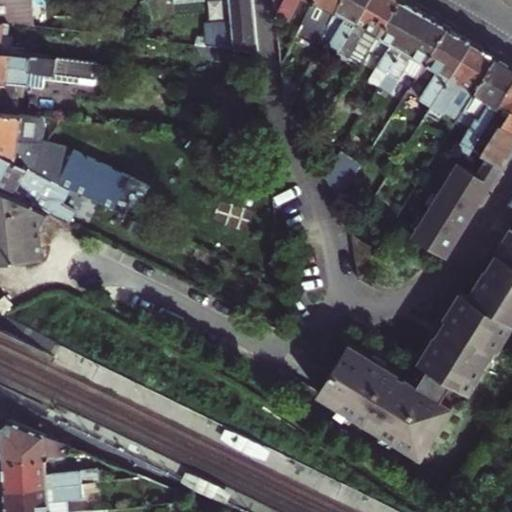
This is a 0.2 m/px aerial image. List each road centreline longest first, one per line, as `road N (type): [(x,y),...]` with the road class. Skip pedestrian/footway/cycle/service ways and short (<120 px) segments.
road 1 (residential): [(345,291),(276,104),(262,0)]
road 2 (residential): [(345,291),(293,343),(270,348),(99,266)]
road 3 (residential): [(511,181),(464,253),(436,278),(387,301),(345,291)]
